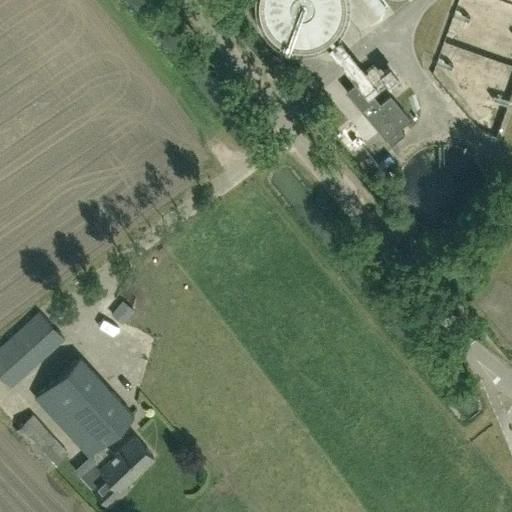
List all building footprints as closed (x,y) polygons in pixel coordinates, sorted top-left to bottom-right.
[(361,0),(369,16),(380,10),(375,0),(361,0)] [(360,79),(347,90),(391,143),(404,132),(399,126),(409,118),(390,95),(380,103),(360,79)] [(0,375),(11,387),(20,378),(64,338),(40,312),(0,348),(0,375)] [(130,368),(130,352),(116,352),(116,367),(130,368)] [(80,356),(34,398),(88,456),(75,469),(105,502),(154,457),(134,434),(114,453),(104,442),(134,414),(80,356)] [(14,431),(50,469),(69,452),(33,414),(14,431)]
